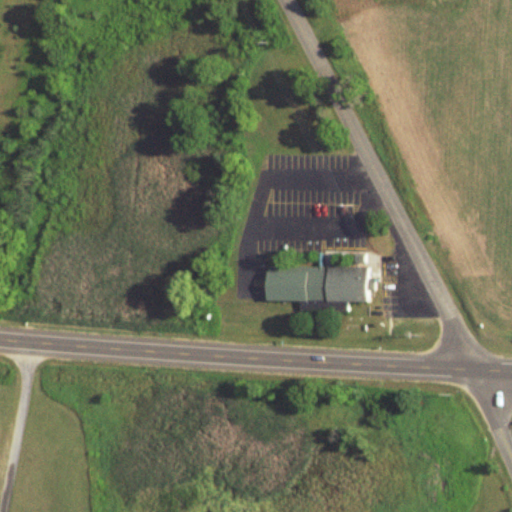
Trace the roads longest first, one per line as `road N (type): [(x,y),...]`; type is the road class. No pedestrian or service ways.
road 1 (secondary): [(511,371),(0,342)]
road 2 (tertiary): [(470,370),(280,0)]
